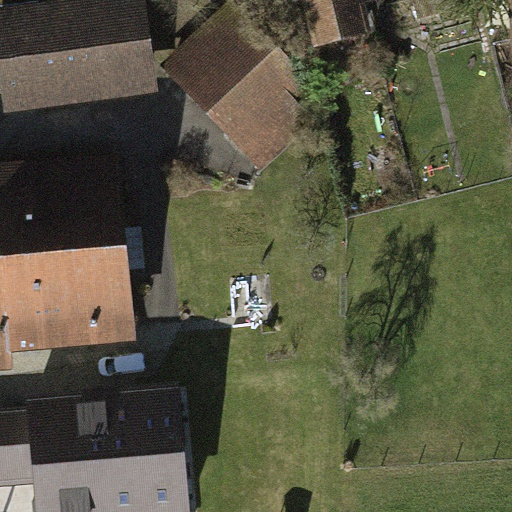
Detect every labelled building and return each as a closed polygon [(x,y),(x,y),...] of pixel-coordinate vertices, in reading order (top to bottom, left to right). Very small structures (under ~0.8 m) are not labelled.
[(146,0),(116,0),(0,15),(0,90),(4,122),(160,101),(146,0)] [(361,0),(303,0),(311,42),(368,31),(361,0)] [(163,71),(264,175),(333,108),(233,4),(163,71)] [(124,175),(0,183),(0,335),(135,326),(124,175)] [(190,511),(180,395),(105,403),(114,511),(190,511)] [(114,511),(105,403),(0,412),(0,487),(40,484),(42,511),(114,511)]
